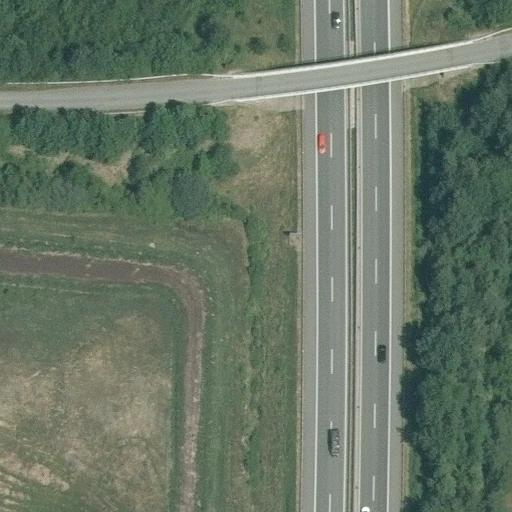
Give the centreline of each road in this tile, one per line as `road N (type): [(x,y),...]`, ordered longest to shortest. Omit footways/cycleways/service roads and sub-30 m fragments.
road 1 (unclassified): [(0,111),(243,101),(511,55)]
road 2 (motorway): [(375,511),(373,0)]
road 3 (motorway): [(327,0),(329,511)]
